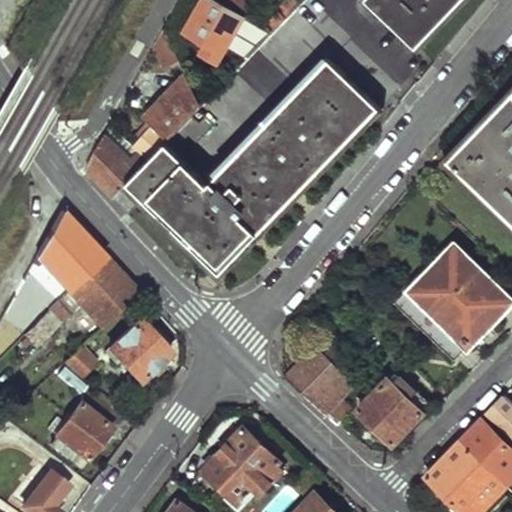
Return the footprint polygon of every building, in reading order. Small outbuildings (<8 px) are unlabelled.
[(226,7),(214,0),(203,0),(187,30),(207,42),(203,50),(219,58),(244,18),(241,16),(226,7)] [(296,0),(290,0),(277,13),(283,19),(298,3),(296,0)] [(458,0),(367,0),(366,2),(415,48),(458,0)] [(419,52),(466,0),(458,0),(415,48),(419,52)] [(254,13),(247,8),(241,16),(244,18),(249,21),(254,13)] [(254,13),(249,21),(256,26),(268,34),(275,27),(254,13)] [(268,34),(256,26),(239,48),(249,54),(268,34)] [(179,62),(164,29),(157,42),(168,66),(179,62)] [(329,59),(324,54),(215,171),(220,176),(329,59)] [(212,125),(196,109),(165,141),(128,180),(215,264),(221,270),(378,105),(329,59),(220,176),(213,183),(183,156),(212,125)] [(198,107),(186,78),(146,120),(153,127),(165,141),(196,109),(198,107)] [(511,94),(448,160),(511,222),(511,94)] [(302,192),(381,109),(378,105),(221,270),(215,264),(128,180),(124,184),(209,266),(221,277),(252,245),(262,234),(292,203),(302,192)] [(165,141),(153,127),(129,150),(134,156),(130,161),(105,132),(85,168),(112,196),(124,184),(128,180),(165,141)] [(106,258),(62,212),(37,257),(60,281),(70,292),(71,293),(106,258)] [(508,295),(457,245),(399,304),(455,358),(474,339),(487,326),(482,322),(508,295)] [(138,292),(106,258),(71,293),(52,312),(62,322),(70,314),(69,313),(80,303),(102,327),(138,292)] [(70,292),(60,281),(49,292),(59,303),(70,292)] [(5,315),(3,315),(0,319),(0,342),(5,346),(31,303),(17,294),(5,315)] [(487,326),(511,301),(511,299),(508,295),(482,322),(487,326)] [(170,351),(140,320),(109,349),(140,381),(170,351)] [(360,381),(316,339),(283,373),(328,415),(340,402),(360,381)] [(98,359),(82,345),(66,360),(82,375),(98,359)] [(394,373),(387,366),(350,404),(392,444),(429,406),(426,402),(411,389),(417,383),(400,367),(394,373)] [(511,400),(505,394),(488,413),(511,435),(511,400)] [(112,426),(81,402),(56,433),(57,435),(51,443),(79,466),(86,456),(88,459),(112,426)] [(349,411),(340,402),(328,415),(337,423),(349,411)] [(511,446),(482,418),(462,439),(504,480),(511,471),(511,446)] [(288,457),(243,421),(207,468),(246,499),(263,477),(275,486),(291,464),(286,460),(288,457)] [(504,480),(462,439),(427,475),(466,511),(473,511),(500,483),(506,489),(509,485),(504,480)] [(327,475),(313,462),(294,484),(308,496),(327,475)] [(64,482),(50,472),(26,506),(33,511),(58,511),(61,507),(51,500),(64,482)] [(473,511),(484,511),(506,489),(500,483),(473,511)] [(335,511),(316,494),(299,511),(335,511)] [(196,511),(179,499),(170,511),(196,511)]
